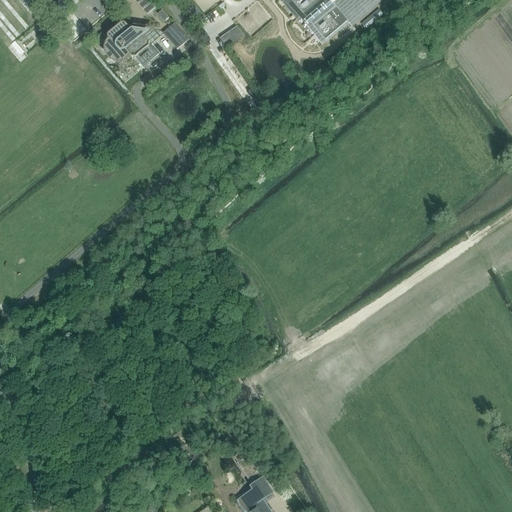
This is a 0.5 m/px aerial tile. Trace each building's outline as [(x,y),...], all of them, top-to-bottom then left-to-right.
[(44,0),(39,0),(36,2),(45,12),(50,8),(44,0)] [(59,0),(51,7),(57,14),(66,6),(73,0),(59,0)] [(133,0),(147,17),(156,9),(148,0),(133,0)] [(340,30),(348,24),(327,0),(291,0),(287,4),(295,13),(297,15),(299,18),(296,20),(307,33),(311,31),(315,36),(317,38),(320,42),(322,45),(333,36),(337,32),(340,30)] [(327,0),(348,24),(349,25),(377,0),(327,0)] [(57,14),(62,20),(71,12),(66,6),(57,14)] [(192,8),(187,12),(196,25),(204,19),(195,6),(192,8)] [(45,12),(43,14),(59,33),(67,26),(62,20),(57,14),(51,7),(50,8),(45,12)] [(168,18),(161,10),(157,14),(163,22),(168,18)] [(379,11),(362,26),(363,28),(365,29),(365,30),(372,24),(383,15),(381,13),(379,11)] [(112,58),(115,60),(119,60),(122,59),(125,56),(127,53),(133,61),(136,59),(142,67),(146,63),(150,60),(154,57),(158,54),(150,45),(143,36),(148,31),(134,29),(131,31),(122,21),(120,18),(115,22),(102,34),(110,43),(108,46),(108,49),(108,53),(110,56),(112,58)] [(175,48),(176,50),(188,40),(174,24),(162,33),(163,34),(165,36),(169,41),(172,44),(175,48)] [(237,27),(220,39),(226,47),(228,46),(243,36),(237,27)] [(239,463),(245,471),(249,471),(254,467),(244,453),(238,458),(241,461),(239,463)] [(188,454),(177,462),(189,479),(195,474),(190,467),(190,463),(193,461),(188,454)] [(238,501),(245,511),(268,511),(264,505),(274,498),(262,479),(251,486),(254,490),(238,501)]
